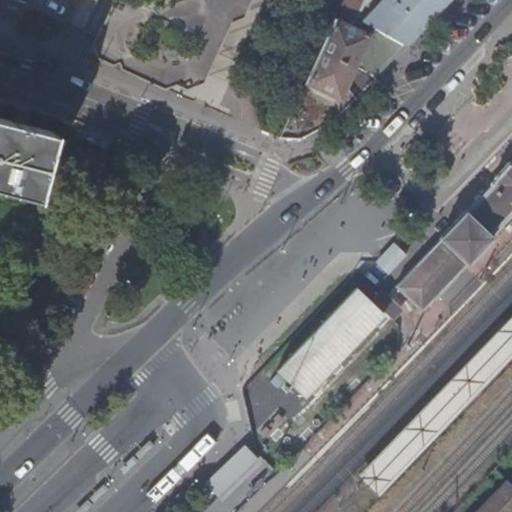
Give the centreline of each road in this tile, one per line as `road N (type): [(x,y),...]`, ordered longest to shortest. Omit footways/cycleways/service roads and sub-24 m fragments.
road 1 (tertiary): [(0,483),(186,303),(308,199)]
road 2 (residential): [(0,62),(308,199)]
road 3 (tertiary): [(308,199),(407,111),(511,0)]
